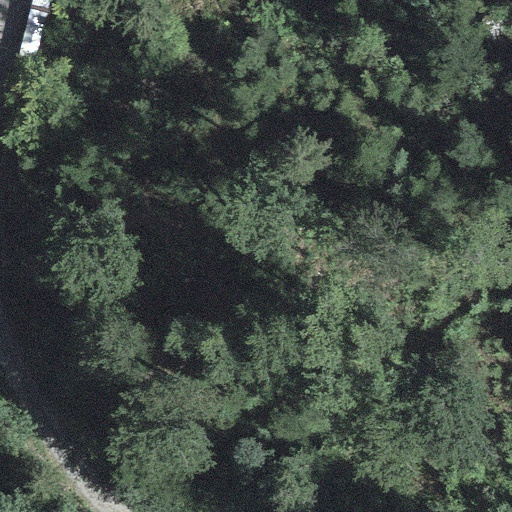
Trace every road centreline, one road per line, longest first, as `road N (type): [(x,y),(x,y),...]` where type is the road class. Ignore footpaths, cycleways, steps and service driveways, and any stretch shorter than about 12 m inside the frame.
road 1 (track): [(111,511),(48,433),(0,331)]
road 2 (track): [(0,122),(31,0)]
